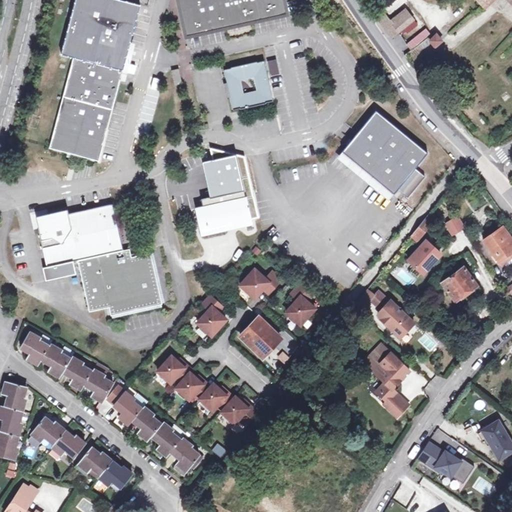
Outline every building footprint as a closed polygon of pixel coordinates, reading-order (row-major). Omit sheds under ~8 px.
[(50,147),(100,160),(135,30),(142,4),(127,0),(76,0),(63,53),(75,56),(50,147)] [(284,0),(180,0),(188,35),(226,27),(225,25),(249,20),(250,22),(288,14),(284,0)] [(494,0),(477,0),(485,8),(494,0)] [(394,18),(406,9),(400,2),(388,11),(394,18)] [(415,20),(406,9),(394,18),(390,21),(384,13),(377,18),(392,37),(415,20)] [(406,45),(412,51),(430,35),(425,28),(406,45)] [(435,48),(444,42),(438,34),(429,40),(435,48)] [(258,62),(232,67),(232,68),(225,70),(228,83),(231,97),(234,110),(241,109),(267,103),(274,101),(265,61),(259,62),(258,62)] [(183,83),(180,69),(173,70),(176,84),(183,83)] [(377,111),(343,152),(395,195),(398,190),(408,198),(426,177),(416,169),(428,154),(377,111)] [(245,218),(245,221),(248,231),(253,230),(251,219),(259,218),(255,196),(197,209),(202,230),(228,225),(227,222),(245,218)] [(43,266),(46,279),(76,273),(74,260),(78,259),(123,250),(114,204),(105,205),(70,212),(69,208),(41,214),(38,219),(47,265),(43,266)] [(418,242),(434,222),(427,217),(416,231),(411,236),(418,242)] [(459,218),(447,225),(453,235),(465,228),(459,218)] [(484,241),(494,255),(497,253),(501,259),(509,253),(511,256),(511,255),(511,239),(503,227),(484,241)] [(427,241),(409,260),(424,274),(442,254),(427,241)] [(109,306),(111,315),(162,303),(151,252),(132,256),(130,249),(123,250),(78,259),(90,311),(109,306)] [(497,253),(494,255),(500,264),(511,256),(509,253),(501,259),(497,253)] [(405,286),(413,278),(400,265),(392,273),(405,286)] [(478,285),(464,267),(442,283),(456,302),(478,285)] [(271,291),(282,279),(273,272),(267,279),(256,269),(241,285),(256,298),(264,289),(266,287),(271,291)] [(306,299),(312,292),(302,283),(294,292),(300,297),(287,312),(302,325),(316,309),(308,302),(306,299)] [(360,312),(374,295),(367,289),(354,306),(360,312)] [(382,310),(390,301),(379,291),(371,300),(382,310)] [(314,295),(312,292),(306,299),(308,302),(314,295)] [(209,293),(201,301),(210,310),(198,323),(213,336),(227,319),(219,312),(217,310),(222,305),(209,293)] [(379,317),(400,337),(415,322),(391,300),(390,301),(382,310),(379,313),(379,317)] [(242,336),(262,356),(281,337),(260,317),(242,336)] [(39,342),(40,340),(29,333),(21,347),(27,351),(29,348),(32,350),(28,358),(39,364),(42,360),(49,364),(51,361),(54,362),(49,370),(61,377),(64,372),(71,376),(73,373),(75,375),(71,383),(82,389),(85,384),(93,388),(94,386),(97,387),(93,395),(104,402),(113,385),(103,379),(109,369),(103,365),(98,362),(92,373),(82,367),(84,364),(72,358),(70,361),(60,355),(62,352),(50,345),(49,348),(39,342)] [(43,335),(40,340),(39,342),(49,348),(50,345),(53,341),(43,335)] [(397,379),(401,375),(404,377),(410,371),(382,344),(366,360),(370,363),(367,366),(385,382),(392,389),(400,381),(397,379)] [(64,348),(62,352),(60,355),(70,361),(72,358),(75,354),(64,348)] [(191,372),(193,370),(187,365),(185,367),(179,362),(172,356),(159,371),(172,383),(176,378),(182,383),(191,372)] [(181,359),(179,362),(185,367),(187,365),(181,359)] [(201,399),(211,387),(206,382),(204,384),(197,378),(191,372),(182,383),(177,388),(190,400),(195,395),(200,399),(201,399)] [(204,384),(206,382),(200,376),(197,378),(204,384)] [(4,394),(12,395),(11,400),(8,399),(6,406),(3,406),(0,417),(0,418),(8,421),(7,425),(4,424),(2,432),(0,431),(0,444),(2,445),(0,450),(0,455),(14,459),(17,447),(16,447),(22,422),(20,422),(26,398),(24,397),(26,387),(7,381),(4,394)] [(392,389),(385,382),(376,392),(387,402),(384,404),(397,417),(409,405),(392,389)] [(224,410),(235,398),(229,393),(227,395),(221,389),(214,383),(211,387),(201,399),(214,411),(218,406),(224,410)] [(115,404),(124,392),(117,387),(108,398),(115,404)] [(227,395),(229,393),(223,387),(221,389),(227,395)] [(192,447),(183,439),(180,441),(179,440),(186,431),(176,423),(171,430),(163,423),(161,425),(152,418),(154,416),(143,407),(141,410),(133,403),(135,400),(124,392),(115,404),(114,405),(120,410),(122,407),(125,409),(120,416),(130,424),(133,420),(139,425),(141,423),(144,425),(139,432),(149,440),(153,435),(158,440),(160,438),(163,440),(158,447),(168,456),(172,451),(178,456),(180,454),(183,456),(177,463),(188,471),(192,466),(195,468),(202,459),(190,449),(192,447)] [(257,410),(251,406),(249,408),(243,402),(236,396),(235,398),(224,410),(222,412),(236,423),(240,418),(245,423),(257,410)] [(251,406),(245,400),(243,402),(249,408),(251,406)] [(289,432),(297,418),(283,409),(275,423),(289,432)] [(475,424),(479,430),(497,419),(492,413),(475,424)] [(74,437),(55,422),(54,424),(45,417),(32,432),(42,440),(47,434),(50,436),(48,438),(55,443),(53,445),(62,453),(67,447),(70,449),(69,451),(75,457),(86,444),(76,436),(74,437)] [(499,460),(511,452),(511,443),(499,421),(482,430),(499,460)] [(429,442),(418,458),(442,473),(442,472),(451,477),(452,476),(464,484),(475,467),(456,455),(455,457),(445,451),(445,452),(429,442)] [(101,474),(100,476),(111,485),(116,478),(119,480),(116,483),(122,488),(133,474),(123,466),(121,468),(102,452),(100,454),(91,448),(79,463),(89,471),(94,464),(97,467),(95,469),(101,474)] [(98,478),(100,476),(101,474),(95,469),(97,467),(94,464),(89,471),(98,478)] [(401,478),(395,502),(408,506),(415,481),(401,478)] [(304,511),(303,511),(315,511),(322,499),(288,481),(276,502),(287,508),(290,503),(304,511)] [(28,502),(30,503),(37,492),(25,483),(5,511),(40,511),(37,510),(35,511),(31,511),(27,509),(25,507),(28,502)] [(116,501),(109,509),(112,511),(123,511),(126,509),(116,501)] [(290,503),(287,508),(295,511),(303,511),(304,511),(290,503)]
